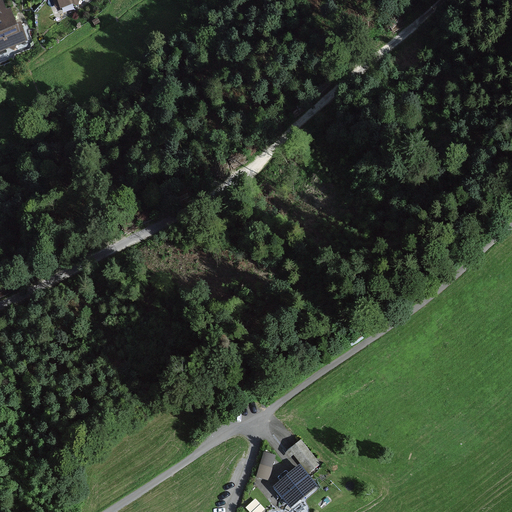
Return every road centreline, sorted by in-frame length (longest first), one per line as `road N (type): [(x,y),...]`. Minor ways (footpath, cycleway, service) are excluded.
road 1 (track): [(0,305),(238,175),(440,0)]
road 2 (track): [(103,511),(409,312),(511,224)]
